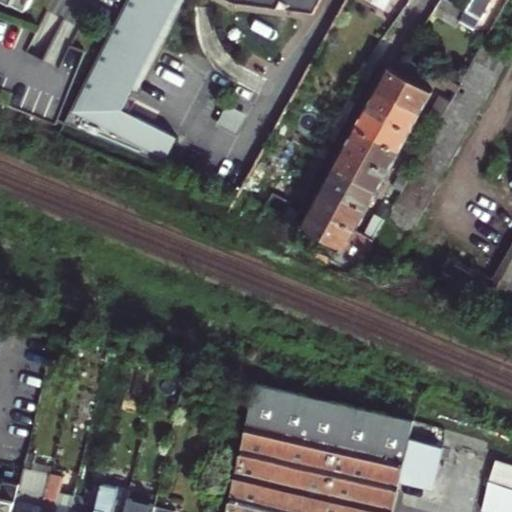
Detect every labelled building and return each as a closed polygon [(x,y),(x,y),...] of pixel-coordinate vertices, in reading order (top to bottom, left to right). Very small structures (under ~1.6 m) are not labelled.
[(2,0),(28,12),(33,0),(2,0)] [(128,0),(66,125),(164,164),(179,137),(134,112),(140,101),(132,96),(184,0),(128,0)] [(225,0),(230,3),(314,12),(319,0),(225,0)] [(42,36),(0,18),(0,102),(49,122),(82,52),(64,45),(42,36)] [(484,46),(461,89),(458,95),(454,104),(443,125),(432,144),(422,164),(411,185),(400,205),(390,224),(380,244),(375,253),(400,264),(510,60),(484,46)] [(373,60),(361,80),(367,84),(379,63),(373,60)] [(384,79),(378,90),(400,102),(412,81),(389,69),(384,79)] [(442,79),(439,84),(458,95),(461,89),(442,79)] [(361,80),(350,100),(357,104),(367,84),(361,80)] [(427,104),(433,93),(412,81),(400,102),(422,113),(427,104)] [(367,109),(390,121),(400,102),(378,90),(373,97),(367,109)] [(443,98),(432,119),(443,125),(454,104),(443,98)] [(350,100),(339,120),(346,124),(357,104),(350,100)] [(400,102),(390,121),(411,133),(416,123),(422,113),(400,102)] [(362,118),(356,129),(379,141),(400,153),(406,142),(411,133),(390,121),(367,109),(362,118)] [(432,119),(422,139),(432,144),(443,125),(432,119)] [(339,120),(327,140),(335,144),(346,124),(339,120)] [(379,141),(356,129),(351,138),(345,149),(368,162),(379,141)] [(432,144),(422,139),(411,158),(422,164),(432,144)] [(317,159),(324,163),(335,144),(327,140),(317,159)] [(379,141),(368,162),(389,173),(395,161),(400,153),(379,141)] [(368,162),(345,149),(340,159),(335,169),(357,182),(368,162)] [(411,158),(400,179),(411,185),(422,164),(411,158)] [(306,178),(314,182),(324,163),(317,159),(306,178)] [(389,173),(368,162),(357,182),(378,193),(384,182),(389,173)] [(357,182),(335,169),(330,177),(324,188),(347,200),(357,182)] [(306,178),(294,199),(302,203),(314,182),(306,178)] [(357,182),(347,200),(368,212),(374,201),(378,193),(357,182)] [(347,200),(324,188),(320,197),(313,209),(335,221),(347,200)] [(347,200),(335,221),(357,232),(364,220),(368,212),(347,200)] [(390,200),(380,218),(390,224),(400,205),(390,200)] [(267,209),(264,218),(281,226),(284,218),(267,209)] [(306,222),(299,234),(322,245),(335,221),(313,209),(306,222)] [(380,218),(369,238),(380,244),(390,224),(380,218)] [(335,221),(322,245),(367,267),(375,253),(380,244),(369,238),(363,235),(357,232),(335,221)] [(511,255),(487,301),(511,311),(511,255)] [(419,424),(263,383),(258,405),(230,511),(398,511),(406,481),(440,489),(449,447),(416,439),(419,424)] [(43,511),(53,473),(34,468),(37,453),(31,451),(23,482),(15,511),(43,511)] [(99,511),(106,483),(110,467),(101,465),(90,504),(75,501),(72,511),(99,511)] [(53,473),(43,511),(72,511),(75,501),(77,496),(56,491),(60,474),(53,473)] [(15,511),(23,482),(0,476),(0,511),(15,511)] [(148,511),(154,511),(156,504),(161,483),(152,480),(146,510),(149,511),(148,511)] [(511,511),(511,486),(493,480),(486,509),(494,511),(511,511)] [(106,483),(99,511),(126,511),(132,489),(106,483)]
